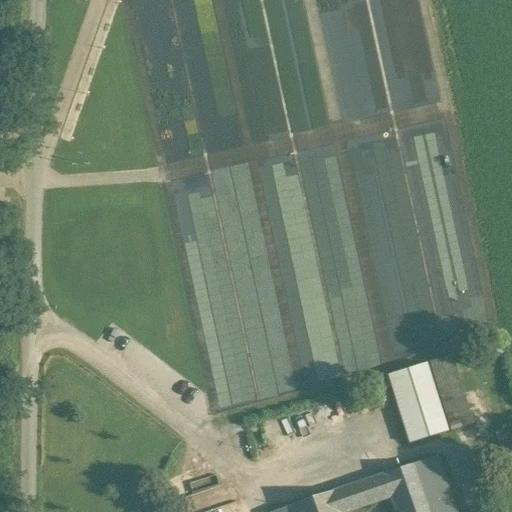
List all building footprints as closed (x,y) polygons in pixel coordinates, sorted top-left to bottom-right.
[(431,366),(451,430),(472,424),(451,359),(431,366)] [(388,376),(408,445),(447,433),(426,364),(388,376)] [(432,511),(454,511),(437,458),(416,465),(432,511)] [(432,511),(416,465),(383,476),(390,499),(394,511),(432,511)] [(239,511),(237,504),(208,467),(153,487),(172,511),(239,511)] [(351,511),(390,499),(383,476),(333,493),(338,511),(351,511)] [(338,511),(333,493),(277,511),(338,511)]
